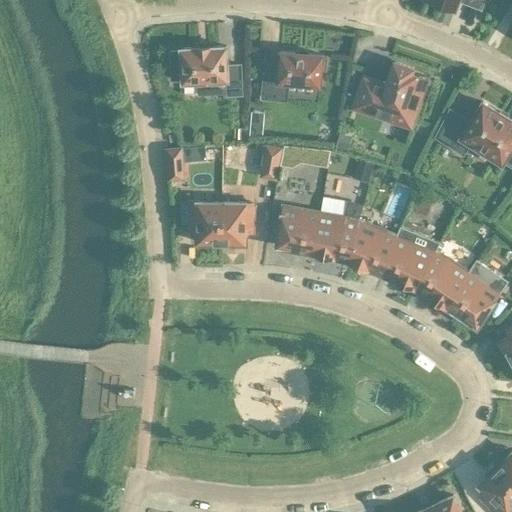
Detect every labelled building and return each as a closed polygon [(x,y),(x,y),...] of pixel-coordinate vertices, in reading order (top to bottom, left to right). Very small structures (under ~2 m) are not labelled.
[(433,0),(456,8),(458,0),(433,0)] [(197,46),(197,47),(182,48),(182,51),(171,51),(172,79),(183,79),(183,82),(228,79),(229,95),(243,94),(241,64),(228,65),(227,46),(212,47),(212,46),(197,46)] [(263,97),(287,99),(288,82),(321,85),(322,69),(326,70),(327,58),(323,57),(323,54),(281,51),(279,75),(265,73),(263,97)] [(411,126),(414,119),(427,79),(411,73),(413,68),(395,61),(387,84),(364,76),(354,107),(411,126)] [(500,111),(500,112),(483,102),(471,122),(451,110),(437,137),(464,153),(471,142),(503,162),(504,161),(511,165),(511,119),(508,117),(509,116),(500,111)] [(267,145),(262,176),(276,178),(282,148),(267,145)] [(167,148),(170,179),(184,178),(182,147),(167,148)] [(222,244),(223,202),(191,201),(191,229),(198,229),(197,241),(210,242),(210,244),(222,244)] [(223,202),(222,244),(234,245),(234,242),(246,242),(246,230),(253,231),(254,202),(223,202)] [(346,217),(321,212),(314,252),(337,256),(349,259),(360,220),(363,207),(350,203),(346,217)] [(314,252),(321,212),(284,205),(277,245),(314,252)] [(360,220),(349,259),(382,273),(397,235),(360,220)] [(401,226),(397,235),(382,273),(416,286),(436,251),(440,242),(401,226)] [(436,251),(416,286),(427,292),(447,305),(469,272),(447,257),(436,251)] [(500,293),(469,272),(447,305),(477,326),(500,293)] [(510,363),(511,362),(511,326),(508,329),(511,335),(501,341),(507,352),(505,353),(510,363)] [(495,466),(511,482),(511,452),(505,459),(503,458),(495,466)] [(511,511),(511,482),(495,466),(487,474),(488,476),(479,485),(488,493),(483,498),(496,511),(511,511)] [(462,511),(454,494),(420,510),(421,511),(462,511)]
